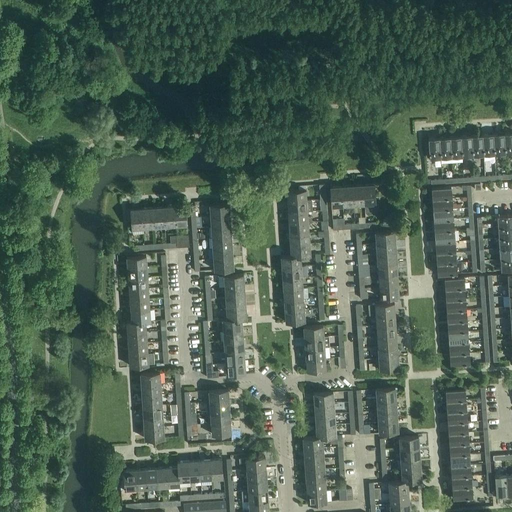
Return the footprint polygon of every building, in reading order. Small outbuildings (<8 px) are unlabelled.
[(494,153),(505,152),(504,132),(493,133),(494,153)] [(483,153),(494,153),(493,133),(482,134),(483,153)] [(461,155),(472,154),(471,134),(460,135),(461,155)] [(472,154),(483,153),(482,134),(471,134),(472,154)] [(451,156),(461,155),(460,135),(449,136),(451,156)] [(440,156),(451,156),(449,136),(438,137),(440,156)] [(429,157),(439,156),(440,156),(438,137),(428,137),(429,157)] [(375,202),(374,183),(373,183),(362,184),(364,202),(374,202),(375,202)] [(353,203),(364,202),(362,184),(352,185),(353,203)] [(342,204),(341,185),(330,186),(331,205),(332,205),(332,204),(342,204)] [(342,204),(353,203),(352,185),(341,185),(342,204)] [(451,196),(450,186),(451,186),(451,185),(431,187),(432,198),(451,197),(451,196)] [(306,199),(305,189),(305,188),(286,189),(286,190),(287,201),(311,199),(306,199)] [(451,197),(432,198),(433,208),(452,207),(452,202),(451,197)] [(288,211),(306,210),(311,209),(311,199),(287,201),(288,211)] [(229,213),(228,202),(229,202),(228,202),(209,203),(209,204),(210,204),(210,214),(211,214),(229,213)] [(186,223),(185,204),(184,204),(173,205),(175,223),(185,223),(186,223)] [(164,224),(175,223),(173,205),(163,206),(164,224)] [(153,225),(164,224),(163,206),(152,207),(153,225)] [(142,226),(143,226),(153,225),(152,207),(141,208),(142,226)] [(433,219),(453,218),(452,207),(433,208),(433,219)] [(142,226),(141,208),(131,208),(130,208),(131,227),(132,227),(142,226)] [(307,216),(306,210),(288,211),(289,222),(307,221),(312,220),(311,216),(307,216)] [(211,225),(230,224),(229,213),(211,214),(211,225)] [(511,213),(508,214),(508,213),(506,213),(506,214),(497,214),(497,225),(511,224),(511,213)] [(333,228),(341,228),(341,223),(344,223),(343,217),(335,217),(335,218),(332,218),(333,224),(332,224),(333,228)] [(434,230),(454,229),(453,218),(433,219),(434,230)] [(481,218),(476,219),(477,227),(482,226),(482,227),(492,226),(492,222),(481,223),(481,218)] [(289,233),(308,232),(307,221),(289,222),(289,233)] [(212,236),(230,235),(230,224),(211,225),(212,236)] [(498,236),(511,235),(511,224),(497,225),(498,236)] [(394,241),(394,230),(394,229),(375,230),(375,231),(376,242),(394,241)] [(454,229),(434,230),(435,241),(454,239),(454,229)] [(328,238),(328,230),(317,231),(318,237),(324,236),(324,239),(328,238)] [(290,244),(309,243),(308,232),(289,233),(290,244)] [(176,241),(177,246),(188,245),(187,233),(176,234),(176,237),(176,241)] [(213,247),(231,245),(230,235),(212,236),(213,247)] [(499,248),(511,246),(511,235),(498,236),(499,248)] [(436,252),(455,251),(454,239),(435,241),(436,252)] [(377,253),(395,252),(394,241),(376,242),(377,253)] [(309,243),(290,244),(291,254),(291,255),(299,255),(309,254),(309,243)] [(214,257),(232,256),(231,245),(213,247),(214,257)] [(499,258),(511,257),(511,246),(499,248),(499,258)] [(436,262),(456,261),(456,258),(455,251),(436,252),(436,262)] [(377,264),(396,262),(395,252),(377,253),(377,264)] [(357,262),(362,262),(362,260),(368,259),(367,253),(357,254),(357,262)] [(146,265),(145,255),(146,255),(145,254),(126,255),(126,256),(127,256),(127,266),(146,265)] [(291,254),(280,255),(280,256),(281,256),(282,266),(300,265),(299,255),(291,255),(291,254)] [(233,267),(232,256),(214,257),(214,268),(214,269),(233,267)] [(500,269),(511,268),(511,257),(499,258),(500,269)] [(437,274),(457,272),(456,261),(436,262),(437,273),(437,274)] [(378,275),(397,274),(396,262),(377,264),(378,275)] [(358,273),(363,272),(369,272),(368,264),(362,264),(357,264),(358,273)] [(128,277),(147,276),(146,265),(127,266),(128,277)] [(300,265),(282,266),(282,277),(301,276),(300,265)] [(219,285),(225,285),(243,284),(242,273),(243,273),(243,272),(223,274),(218,275),(219,285)] [(379,286),(397,285),(397,274),(378,275),(379,286)] [(359,284),(363,283),(370,283),(369,275),(363,275),(358,275),(359,284)] [(464,286),(464,275),(444,276),(444,277),(445,288),(464,286)] [(129,288),(147,287),(147,276),(128,277),(129,288)] [(283,288),(301,287),(301,276),(282,277),(283,288)] [(225,296),(244,295),(243,284),(225,285),(225,296)] [(398,294),(397,285),(379,286),(380,295),(379,295),(379,296),(399,295),(399,294),(398,294)] [(364,286),(359,286),(360,297),(371,297),(371,290),(364,291),(364,289),(370,288),(370,286),(364,286)] [(446,298),(465,297),(464,286),(445,288),(446,298)] [(130,299),(148,298),(147,287),(129,288),(130,299)] [(284,299),(302,297),(301,287),(283,288),(284,299)] [(226,307),(245,305),(244,295),(225,296),(226,307)] [(315,307),(318,307),(323,306),(322,296),(314,296),(315,307)] [(285,309),(303,308),(302,297),(284,299),(285,309)] [(446,309),(466,308),(465,297),(446,298),(446,309)] [(130,310),(149,308),(148,298),(130,299),(130,310)] [(394,313),(393,302),(394,302),(394,301),(374,302),(374,303),(375,303),(376,314),(394,313)] [(245,316),(245,305),(226,307),(226,317),(226,318),(241,317),(246,317),(246,316),(245,316)] [(486,315),(485,307),(481,307),(477,307),(477,311),(481,311),(481,315),(486,315)] [(150,320),(149,308),(130,310),(131,320),(145,319),(145,320),(150,320)] [(304,319),(303,308),(285,309),(285,320),(285,321),(304,319)] [(447,320),(466,319),(466,308),(446,309),(447,320)] [(376,325),(395,324),(394,313),(376,314),(376,325)] [(242,328),(241,317),(226,318),(226,317),(222,318),(222,329),(242,328)] [(146,330),(145,320),(145,319),(131,320),(126,320),(126,321),(127,332),(146,330)] [(448,331),(467,330),(466,319),(447,320),(448,331)] [(323,335),(322,325),(322,324),(303,325),(303,326),(304,326),(304,337),(323,335)] [(377,335),(396,334),(395,324),(376,325),(377,335)] [(223,340),(242,339),(242,328),(222,329),(223,340)] [(128,342),(146,341),(146,330),(127,332),(128,342)] [(448,342),(468,340),(467,330),(448,331),(448,342)] [(377,335),(378,346),(396,345),(396,334),(377,335)] [(305,348),(323,347),(323,335),(304,337),(305,348)] [(224,351),(243,350),(242,339),(223,340),(224,351)] [(449,352),(468,351),(468,340),(448,342),(449,352)] [(129,353),(147,352),(146,341),(128,342),(129,353)] [(379,357),(397,355),(396,345),(378,346),(379,357)] [(306,358),(324,357),(323,347),(305,348),(306,358)] [(225,362),(244,360),(243,350),(224,351),(225,362)] [(469,362),(468,352),(468,351),(449,352),(450,363),(449,363),(449,364),(469,362)] [(148,363),(147,353),(147,352),(129,353),(129,364),(129,365),(148,363)] [(379,368),(398,367),(398,366),(397,355),(379,357),(379,367),(379,368)] [(325,363),(324,357),(306,358),(306,369),(329,368),(329,363),(325,363)] [(244,371),(244,360),(225,362),(226,372),(225,372),(225,373),(245,371),(244,371)] [(212,369),(212,363),(212,362),(210,362),(205,363),(206,376),(218,375),(218,369),(212,369)] [(160,381),(159,371),(140,372),(140,373),(141,383),(160,382),(160,381)] [(142,393),(161,392),(160,382),(141,383),(142,393)] [(395,397),(394,386),(395,386),(375,387),(375,388),(376,388),(376,398),(395,397)] [(446,399),(465,398),(465,387),(445,389),(446,399)] [(228,399),(227,388),(228,388),(208,389),(208,390),(209,390),(209,400),(228,399)] [(333,402),(332,391),(333,391),(332,390),(313,392),(314,392),(314,403),(333,402)] [(143,405),(161,403),(161,392),(142,393),(143,405)] [(377,409),(396,408),(395,397),(376,398),(377,409)] [(446,410),(466,409),(466,406),(465,398),(446,399),(446,410)] [(210,411),(229,410),(228,399),(209,400),(210,411)] [(315,414),(334,412),(333,402),(314,403),(315,414)] [(143,415),(162,414),(161,403),(143,405),(143,415)] [(378,420),(396,418),(396,408),(377,409),(378,420)] [(447,421),(467,420),(466,409),(446,410),(447,421)] [(211,422),(229,421),(229,410),(210,411),(211,422)] [(316,424),(334,423),(334,412),(315,414),(316,424)] [(144,426),(163,425),(162,414),(143,415),(144,426)] [(397,429),(396,418),(378,420),(379,430),(378,430),(378,431),(398,430),(398,429),(397,429)] [(448,432),(468,431),(467,420),(447,421),(448,432)] [(230,431),(229,421),(211,422),(212,432),(211,433),(231,432),(231,431),(230,431)] [(321,435),(330,435),(335,434),(334,423),(316,424),(316,435),(321,435)] [(163,435),(163,426),(163,425),(144,426),(145,437),(144,437),(164,436),(164,435),(163,435)] [(488,438),(487,429),(476,430),(476,436),(483,435),(483,438),(488,438)] [(449,443),(468,442),(468,431),(448,432),(449,443)] [(342,445),(341,433),(337,434),(335,434),(330,435),(330,443),(337,442),(337,445),(342,445)] [(418,446),(418,435),(418,434),(398,436),(399,436),(400,447),(418,446)] [(321,435),(316,435),(302,436),(303,437),(304,447),(322,446),(321,435)] [(449,453),(469,452),(468,442),(449,443),(449,453)] [(304,458),(323,457),(322,446),(304,447),(304,458)] [(400,458),(419,456),(418,446),(400,447),(400,458)] [(469,452),(449,453),(450,464),(470,463),(470,459),(474,459),(474,452),(469,452)] [(265,466),(264,455),(265,455),(240,456),(240,462),(246,461),(246,468),(265,466)] [(401,468),(420,467),(419,456),(400,458),(401,468)] [(211,477),(222,477),(221,457),(220,457),(220,458),(210,458),(211,477)] [(305,469),(324,467),(323,457),(304,458),(305,469)] [(200,478),(211,477),(210,458),(199,459),(200,478)] [(189,479),(200,478),(199,459),(188,460),(189,479)] [(178,480),(189,479),(188,460),(177,461),(177,460),(177,465),(178,480)] [(451,476),(471,474),(470,463),(450,464),(451,476)] [(177,465),(166,466),(168,485),(168,490),(179,489),(178,480),(177,465)] [(157,485),(168,485),(166,466),(156,467),(157,485)] [(247,478),(266,477),(265,466),(246,468),(247,478)] [(146,486),(157,485),(156,467),(145,468),(146,486)] [(306,479),(324,478),(324,467),(305,469),(306,479)] [(420,478),(420,467),(401,468),(402,479),(407,479),(421,478),(420,478)] [(135,487),(134,468),(124,469),(123,469),(123,471),(120,471),(119,471),(120,488),(121,488),(124,488),(125,488),(135,487)] [(135,487),(146,486),(145,468),(134,468),(135,487)] [(452,486),(471,485),(471,474),(451,476),(452,486)] [(496,494),(507,494),(505,474),(494,475),(496,494)] [(248,490),(266,488),(266,477),(247,478),(248,489),(248,490)] [(307,490),(325,489),(324,478),(306,479),(307,490)] [(402,479),(388,480),(389,491),(408,490),(407,479),(402,479)] [(373,487),(373,484),(368,484),(369,493),(380,492),(380,487),(373,487)] [(452,497),(472,496),(471,485),(452,486),(452,497)] [(339,499),(352,498),(351,487),(345,488),(340,488),(338,488),(339,499)] [(267,499),(266,488),(248,490),(248,489),(241,490),(242,500),(249,499),(249,500),(267,499)] [(326,500),(325,490),(325,489),(307,490),(307,501),(307,502),(326,500)] [(390,502),(408,501),(408,490),(389,491),(390,502)] [(370,503),(374,503),(374,498),(380,498),(380,492),(369,493),(370,503)] [(249,511),(268,510),(267,499),(249,500),(249,511)] [(390,511),(402,511),(409,511),(408,501),(390,502),(390,511)]
